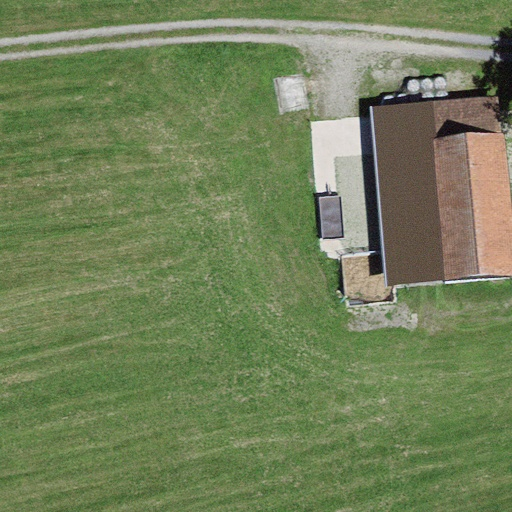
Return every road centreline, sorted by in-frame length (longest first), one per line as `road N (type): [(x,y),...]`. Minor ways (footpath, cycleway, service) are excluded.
road 1 (track): [(0,58),(300,35),(511,56)]
road 2 (track): [(389,329),(511,328)]
